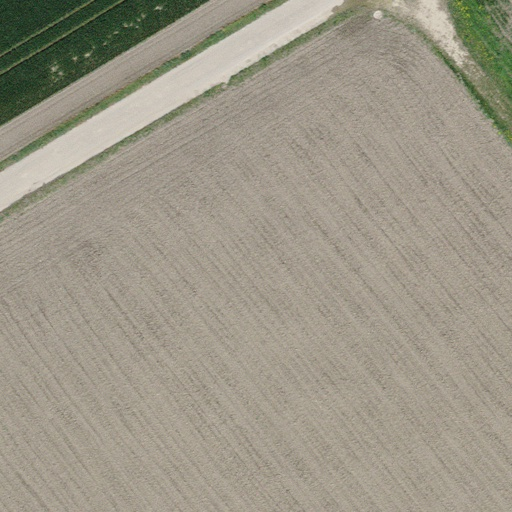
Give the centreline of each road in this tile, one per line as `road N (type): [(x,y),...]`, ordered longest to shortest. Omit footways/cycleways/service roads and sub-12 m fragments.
road 1 (unclassified): [(0,195),(328,0)]
road 2 (track): [(511,127),(406,0)]
